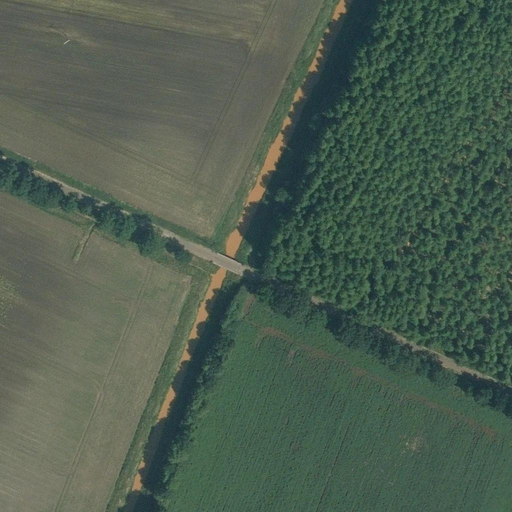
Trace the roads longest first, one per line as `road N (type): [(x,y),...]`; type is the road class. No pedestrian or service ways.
road 1 (unclassified): [(0,159),(511,391)]
road 2 (track): [(247,271),(363,0)]
